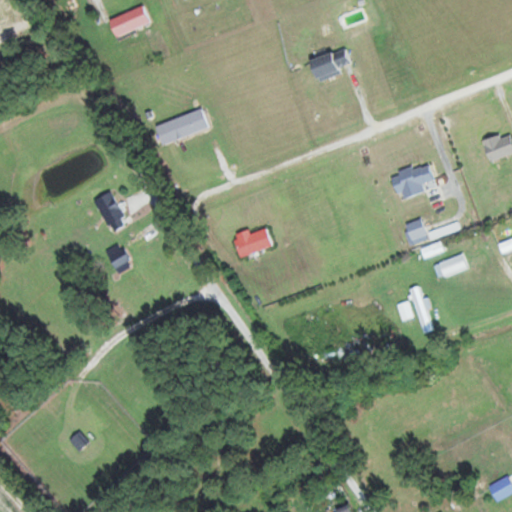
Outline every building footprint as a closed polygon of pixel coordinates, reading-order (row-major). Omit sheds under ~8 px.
[(109,21),(116,38),(151,23),(144,6),(109,21)] [(210,128),(203,109),(158,125),(165,144),(210,128)] [(511,153),(511,133),(484,143),(490,161),(511,153)] [(393,174),(401,200),(425,192),(423,184),(435,181),(429,163),(393,174)] [(428,237),(422,219),(406,224),(413,242),(428,237)] [(234,236),(241,258),(274,246),(268,228),(251,234),(250,230),(234,236)] [(511,238),(499,244),(503,254),(511,250),(511,238)] [(426,258),(444,251),(441,242),(423,249),(426,258)] [(417,329),(402,282),(394,285),(408,332),(417,329)] [(72,437),(78,449),(89,444),(82,432),(72,437)] [(511,493),(511,481),(509,475),(490,484),(497,501),(511,493)] [(354,511),(351,503),(330,511),(354,511)]
